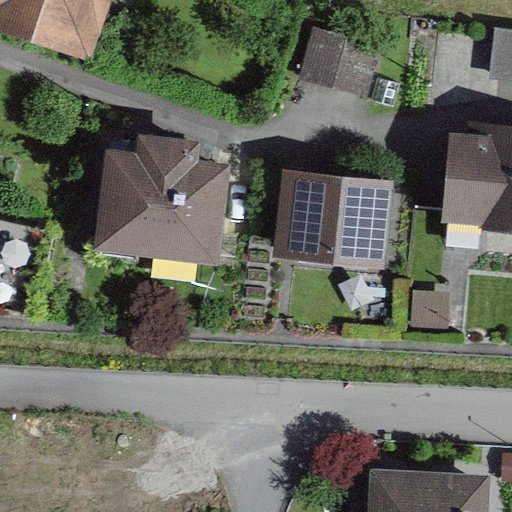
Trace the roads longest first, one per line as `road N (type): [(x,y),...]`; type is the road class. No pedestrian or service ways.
road 1 (residential): [(0,389),(274,399)]
road 2 (residential): [(274,399),(511,415)]
